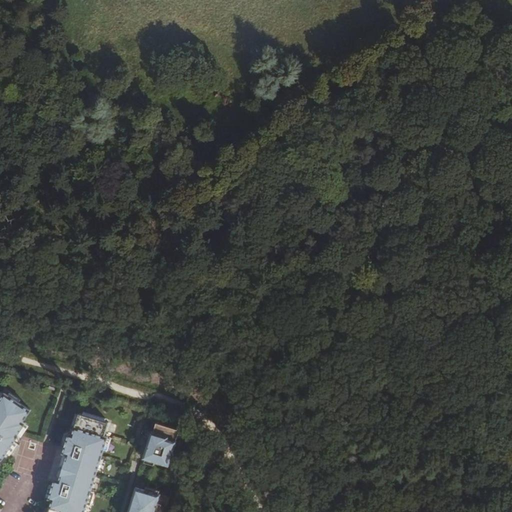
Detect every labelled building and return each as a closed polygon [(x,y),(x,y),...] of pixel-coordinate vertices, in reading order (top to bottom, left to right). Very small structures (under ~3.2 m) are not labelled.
[(30,410),(4,393),(0,398),(0,459),(1,459),(17,436),(16,435),(24,423),(22,422),(30,410)] [(52,499),(48,511),(80,511),(81,509),(85,510),(107,437),(104,436),(108,423),(78,413),(72,435),(68,434),(62,453),(67,455),(59,481),(54,479),(48,499),(52,499)] [(159,433),(183,439),(186,430),(161,424),(159,433)] [(143,462),(153,465),(154,461),(168,466),(176,441),(167,438),(168,436),(151,431),(142,458),(145,458),(143,462)] [(136,488),(128,511),(153,511),(159,494),(136,488)]
